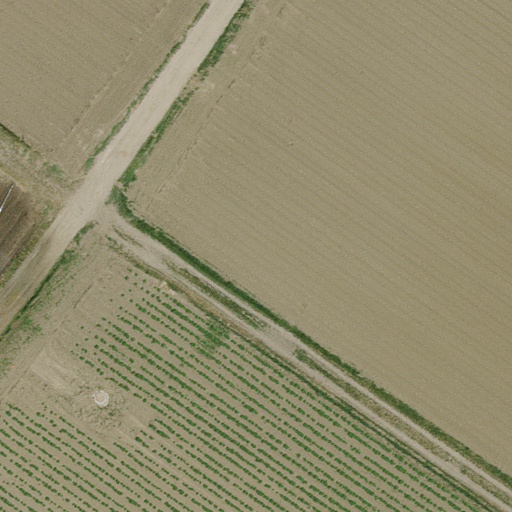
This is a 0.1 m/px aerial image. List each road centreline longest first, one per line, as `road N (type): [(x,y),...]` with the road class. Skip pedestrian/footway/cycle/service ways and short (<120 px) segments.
road 1 (track): [(0,150),(511,503)]
road 2 (track): [(0,313),(231,0)]
